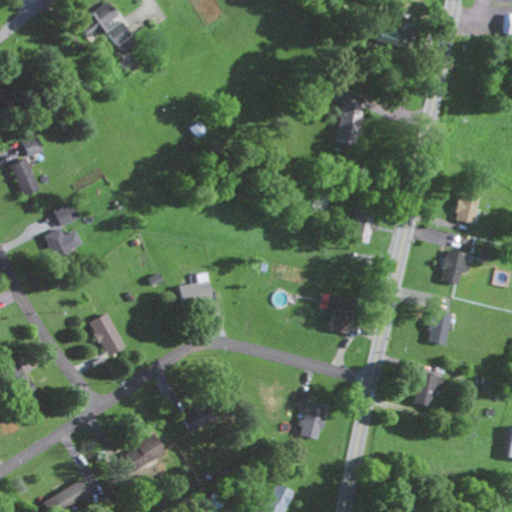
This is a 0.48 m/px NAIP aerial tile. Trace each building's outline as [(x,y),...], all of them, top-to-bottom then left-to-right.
[(83,40),(105,25),(103,22),(112,16),(102,2),(72,23),(83,40)] [(500,35),(511,35),(511,14),(501,14),(500,35)] [(103,29),(114,52),(130,45),(119,22),(103,29)] [(359,104),(338,101),(332,143),(353,146),(359,104)] [(17,141),(23,156),(38,150),(31,135),(17,141)] [(17,196),(33,189),(20,158),(4,165),(17,196)] [(453,199),(448,220),(467,224),(474,192),(460,189),(457,200),(453,199)] [(74,218),(67,202),(48,211),(55,226),(74,218)] [(363,243),(365,232),(369,232),(372,216),(360,215),(360,209),(349,208),(344,240),(363,243)] [(71,230),(57,235),(55,229),(39,234),(49,261),(67,254),(65,249),(76,244),(71,230)] [(485,260),(487,249),(469,244),(466,256),(485,260)] [(458,260),(460,253),(442,249),(434,280),(452,285),(456,270),(463,272),(466,263),(458,260)] [(206,301),(202,272),(191,274),(192,283),(173,286),(176,305),(206,301)] [(342,334),(351,300),(332,296),(324,329),(342,334)] [(421,341),(439,345),(447,313),(428,309),(421,341)] [(102,357),(120,349),(103,313),(85,321),(102,357)] [(35,400),(13,362),(0,369),(0,376),(19,409),(35,400)] [(430,389),(437,390),(440,377),(414,371),(407,404),(426,408),(430,389)] [(294,435),(313,440),(321,408),(301,404),(294,435)] [(184,432),(206,422),(200,407),(177,417),(184,432)] [(511,459),(511,426),(506,426),(501,458),(511,459)] [(119,455),(126,469),(158,452),(148,434),(129,444),(131,448),(119,455)] [(56,511),(85,495),(75,480),(41,501),(47,511),(56,511)] [(276,511),(285,490),(269,484),(263,500),(256,497),(250,511),(276,511)]
